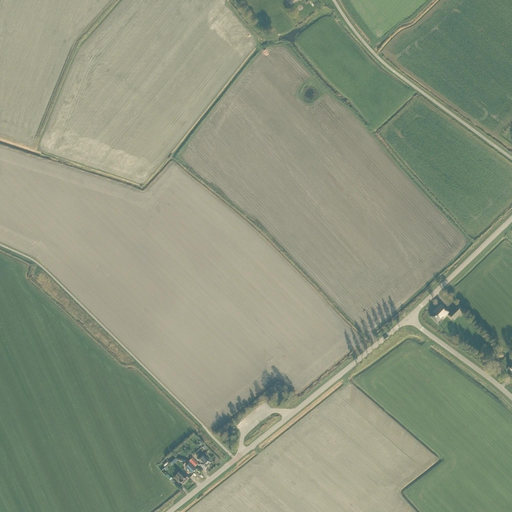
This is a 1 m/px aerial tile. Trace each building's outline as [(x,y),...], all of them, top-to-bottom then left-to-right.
[(433,312),(434,313),(430,317),(438,326),(443,321),(441,320),(448,313),(441,305),(433,312)] [(457,307),(448,315),(454,321),(463,313),(457,307)] [(207,459),(206,459),(203,455),(197,460),(200,464),(205,470),(207,468),(206,467),(211,463),(207,459)] [(198,464),(192,459),(189,462),(195,467),(198,464)] [(189,463),(185,467),(191,474),(196,470),(189,463)] [(184,477),(179,473),(176,477),(181,481),(179,482),(183,486),(189,479),(185,476),(184,477)]
